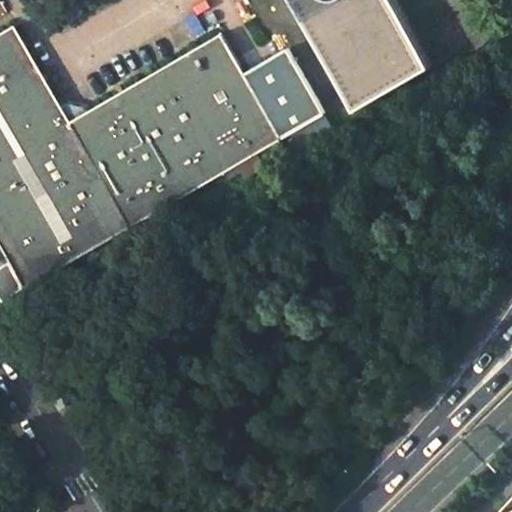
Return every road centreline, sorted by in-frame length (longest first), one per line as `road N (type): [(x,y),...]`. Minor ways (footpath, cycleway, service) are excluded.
road 1 (trunk): [(407,511),(511,415)]
road 2 (trunk): [(452,425),(360,511)]
